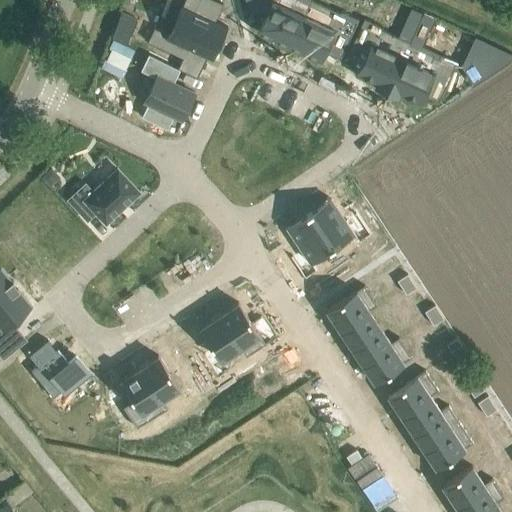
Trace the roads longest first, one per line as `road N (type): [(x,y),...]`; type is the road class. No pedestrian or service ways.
road 1 (residential): [(231,225),(381,125),(240,64),(179,157)]
road 2 (residential): [(194,178),(64,294),(107,347),(247,246)]
road 3 (residential): [(247,246),(422,511)]
road 4 (residential): [(31,94),(179,157)]
